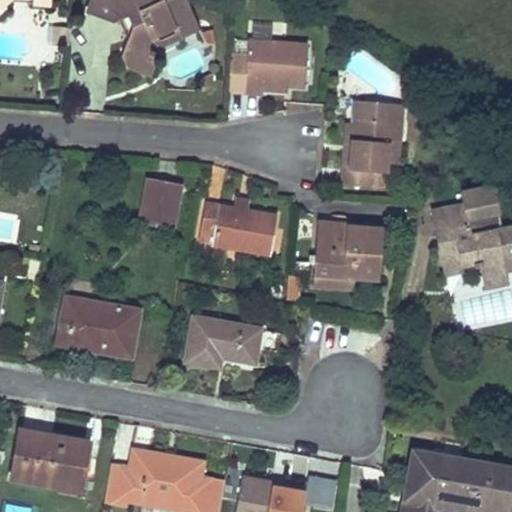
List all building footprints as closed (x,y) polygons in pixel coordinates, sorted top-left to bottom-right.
[(91,0),(87,13),(112,23),(117,20),(127,16),(132,26),(126,40),(120,55),(126,64),(148,73),(157,53),(144,48),(148,37),(194,16),(186,0),(91,0)] [(127,16),(117,20),(126,40),(132,26),(127,16)] [(148,37),(157,47),(199,27),(194,16),(148,37)] [(247,40),(244,92),(262,94),(262,91),(262,84),(287,86),(304,87),(308,44),(247,40)] [(214,72),(198,80),(202,91),(213,87),(214,72)] [(342,169),(341,183),(371,186),(373,171),(385,173),(386,163),(388,142),(394,142),(396,103),(356,99),(353,121),(348,169),(342,169)] [(404,104),(396,103),(394,142),(388,142),(386,163),(398,163),(404,104)] [(346,121),(342,169),(348,169),(353,121),(346,121)] [(180,183),(148,178),(140,225),(171,230),(180,183)] [(205,202),(200,230),(214,233),(211,245),(269,255),(276,213),(205,202)] [(511,269),(511,224),(468,234),(462,204),(431,210),(436,234),(447,232),(449,239),(438,242),(445,275),(462,271),(461,266),(473,264),(473,267),(480,266),(482,276),(503,271),(511,269)] [(318,221),(317,229),(346,232),(347,226),(346,223),(318,221)] [(317,229),(313,279),(332,282),(333,274),(354,277),(378,279),(382,229),(347,226),(346,232),(317,229)] [(485,290),(506,285),(503,271),(482,276),(485,290)] [(313,279),(312,285),(353,288),(354,277),(333,274),(332,282),(313,279)] [(65,296),(58,333),(91,339),(89,350),(131,357),(139,310),(65,296)] [(193,317),(185,361),(218,366),(220,356),(254,362),(260,329),(193,317)] [(58,333),(55,344),(89,350),(91,339),(58,333)] [(20,430),(11,479),(60,488),(61,483),(80,487),(88,442),(20,430)] [(124,504),(125,500),(194,511),(193,511),(219,511),(225,482),(200,478),(203,463),(134,450),(131,468),(111,464),(105,501),(124,504)] [(511,468),(413,451),(402,511),(452,511),(453,508),(475,511),(507,511),(511,485),(511,468)] [(273,482),(272,486),(305,492),(307,481),(274,476),(273,482)] [(242,477),(236,511),(301,511),(305,492),(272,486),(271,492),(262,490),(264,480),(242,477)] [(264,480),(262,490),(271,492),(272,486),(273,482),(264,480)] [(61,483),(60,488),(79,492),(80,487),(61,483)]
